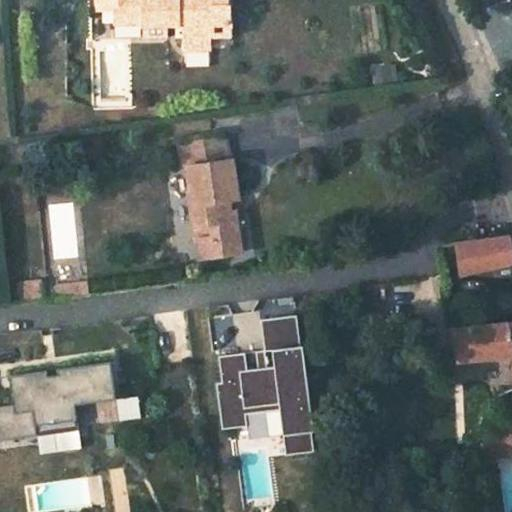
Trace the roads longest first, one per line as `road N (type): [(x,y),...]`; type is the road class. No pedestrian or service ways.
road 1 (unknown): [(480,101),(345,137),(242,150)]
road 2 (residential): [(511,195),(445,0)]
